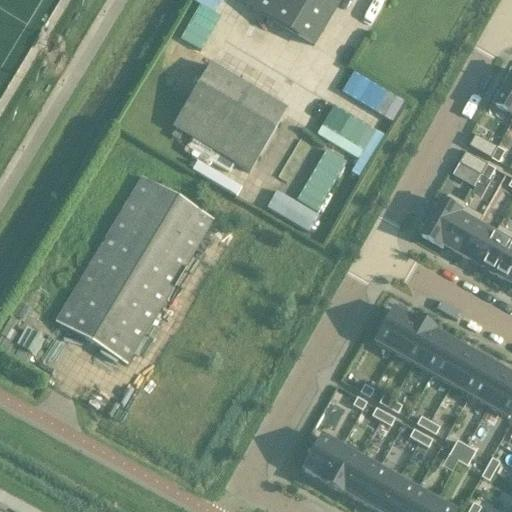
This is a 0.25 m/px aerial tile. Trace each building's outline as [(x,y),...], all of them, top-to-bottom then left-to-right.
[(249,0),(245,7),(314,48),(342,0),(249,0)] [(198,6),(183,41),(205,50),(220,15),(198,6)] [(209,66),(172,129),(249,175),(286,112),(209,66)] [(511,116),(511,80),(496,108),(511,116)] [(359,177),(385,136),(351,115),(338,137),(323,128),(319,135),(360,160),(352,172),(359,177)] [(492,161),(498,150),(476,138),(470,149),(492,161)] [(277,192),(268,209),(309,231),(347,162),(326,150),(297,203),(277,192)] [(498,150),(492,161),(499,165),(506,154),(498,150)] [(482,179),(489,167),(467,155),(460,166),(482,179)] [(489,167),(482,179),(490,183),(496,172),(489,167)] [(141,179),(55,324),(127,367),(195,253),(203,257),(210,244),(203,240),(213,222),(141,179)] [(443,250),(444,248),(443,248),(465,208),(466,209),(467,207),(449,197),(444,205),(442,204),(422,239),(443,250)] [(444,248),(461,258),(478,227),(479,227),(484,219),(466,209),(465,208),(443,248),(444,248)] [(461,258),(478,268),(496,237),(495,236),(479,227),(478,227),(461,258)] [(478,268),(496,278),(511,250),(511,234),(500,228),(495,236),(496,237),(478,268)] [(511,250),(496,278),(511,287),(511,250)] [(394,356),(413,323),(412,323),(394,312),(374,345),(376,346),(394,356)] [(394,356),(413,367),(432,334),(433,334),(433,333),(413,321),(412,323),(413,323),(394,356)] [(432,378),(451,344),(433,334),(432,334),(413,367),(432,378)] [(432,378),(450,388),(469,355),(451,344),(432,378)] [(469,355),(450,388),(469,399),(488,366),(469,355)] [(488,366),(469,399),(488,410),(507,376),(488,366)] [(488,410),(508,421),(511,412),(511,379),(507,376),(488,410)] [(373,393),(364,388),(359,395),(369,401),(373,393)] [(388,411),(392,404),(383,398),(378,406),(388,411)] [(366,406),(357,400),(352,408),(362,413),(366,406)] [(401,409),(392,404),(388,411),(397,416),(401,409)] [(380,424),(385,417),(376,411),(371,419),(380,424)] [(394,422),(385,417),(380,424),(390,429),(394,422)] [(425,433),(430,425),(420,420),(416,427),(425,433)] [(439,430),(430,425),(425,433),(434,438),(439,430)] [(418,445),(422,438),(413,432),(409,440),(418,445)] [(432,443),(422,438),(418,445),(427,451),(432,443)] [(322,483),(341,450),(321,439),(302,473),(303,473),(321,483),(322,483)] [(461,456),(466,449),(456,444),(452,451),(461,456)] [(461,456),(471,462),(475,454),(466,449),(461,456)] [(360,461),(341,450),(322,483),(321,483),(321,484),(341,496),(342,495),(341,494),(360,461)] [(457,464),(461,456),(452,451),(448,459),(457,464)] [(471,462),(461,456),(457,464),(466,469),(471,462)] [(379,472),(360,461),(341,494),(342,495),(360,505),(378,472),(379,472)] [(494,475),(499,465),(491,461),(486,470),(494,475)] [(488,484),(494,475),(486,470),(481,480),(488,484)] [(380,511),(397,482),(378,472),(360,505),(371,511),(380,511)] [(404,511),(416,493),(397,482),(380,511),(404,511)] [(429,511),(434,504),(416,493),(404,511),(429,511)]
